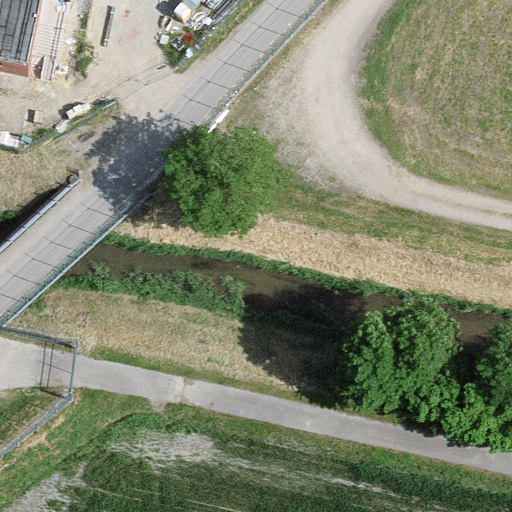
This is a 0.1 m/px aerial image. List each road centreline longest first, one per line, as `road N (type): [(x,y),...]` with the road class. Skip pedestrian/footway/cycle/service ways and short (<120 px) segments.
road 1 (track): [(511,464),(208,393),(0,356)]
road 2 (track): [(511,213),(366,184),(323,121),(319,69),(371,0)]
